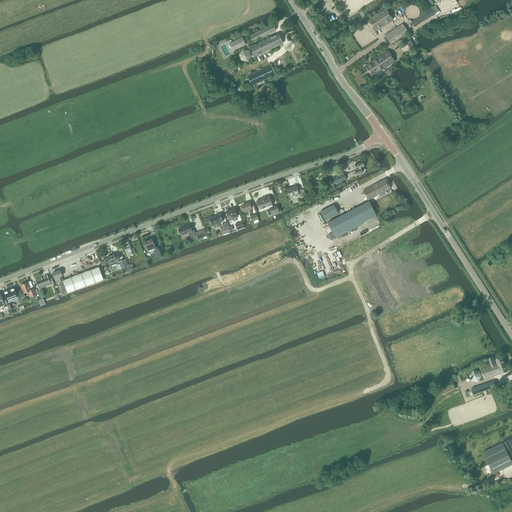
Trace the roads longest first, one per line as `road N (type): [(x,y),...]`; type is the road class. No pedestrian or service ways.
road 1 (tertiary): [(0,281),(382,134)]
road 2 (tertiary): [(511,334),(382,134)]
road 3 (tertiary): [(374,123),(291,0)]
